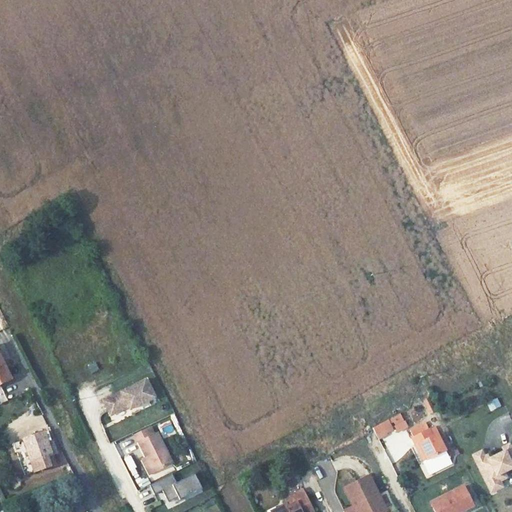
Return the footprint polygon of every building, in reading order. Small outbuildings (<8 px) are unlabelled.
[(0,358),(0,384),(11,379),(0,358)] [(97,361),(88,363),(90,372),(99,371),(97,361)] [(145,381),(103,403),(111,418),(128,409),(129,411),(154,399),(145,381)] [(487,402),(491,411),(502,406),(498,397),(487,402)] [(399,411),(373,428),(381,440),(407,423),(399,411)] [(425,422),(411,429),(414,437),(429,430),(425,422)] [(414,437),(413,438),(417,445),(420,444),(427,460),(446,451),(438,434),(434,436),(431,429),(429,430),(414,437)] [(150,430),(136,438),(148,461),(150,464),(144,467),(149,477),(171,466),(155,435),(153,436),(150,430)] [(42,458),(50,455),(56,453),(51,440),(50,441),(46,442),(42,432),(22,440),(12,444),(23,474),(45,466),(42,458)] [(472,455),(491,492),(503,486),(500,480),(497,475),(505,471),(511,467),(511,449),(509,443),(505,445),(507,448),(489,458),(487,455),(483,457),(480,451),(472,455)] [(420,444),(417,445),(424,461),(427,460),(420,444)] [(500,480),(508,477),(505,471),(497,475),(500,480)] [(201,489),(194,474),(176,483),(171,474),(149,485),(153,495),(162,491),(165,498),(175,493),(179,500),(201,489)] [(369,476),(344,488),(355,511),(383,511),(386,511),(369,476)] [(446,478),(437,483),(442,492),(451,487),(446,478)] [(462,485),(430,500),(435,511),(454,511),(471,504),(462,485)] [(304,487),(284,497),(286,502),(275,508),(276,511),(316,511),(317,511),(304,487)] [(177,498),(175,493),(165,498),(167,502),(177,498)]
